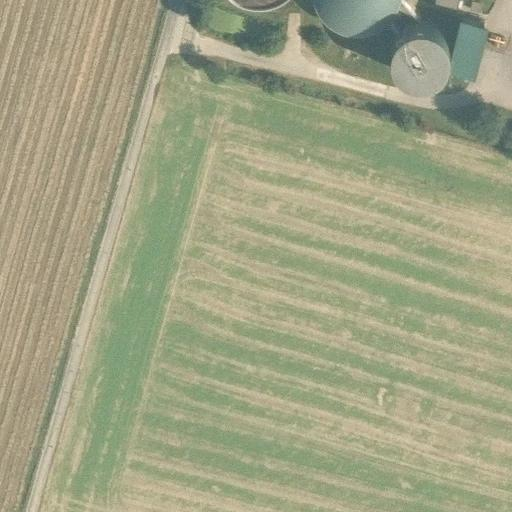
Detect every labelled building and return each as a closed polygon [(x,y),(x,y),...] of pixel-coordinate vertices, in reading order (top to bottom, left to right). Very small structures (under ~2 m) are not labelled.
[(396,10),(398,0),(314,0),(318,11),(334,27),(357,33),(379,27),(396,10)] [(419,20),(400,0),(398,7),(396,10),(395,12),(392,16),(387,21),(397,31),(402,27),(405,24),(406,24),(411,22),(416,20),(419,20)] [(481,2),(472,0),(471,0),(469,8),(479,11),(481,2)] [(484,20),(462,15),(450,63),(471,69),(484,20)] [(446,64),(450,49),(446,35),(435,24),(420,20),(419,20),(406,24),(405,24),(394,35),(391,50),(395,65),(406,75),(421,79),(435,75),(446,64)]
